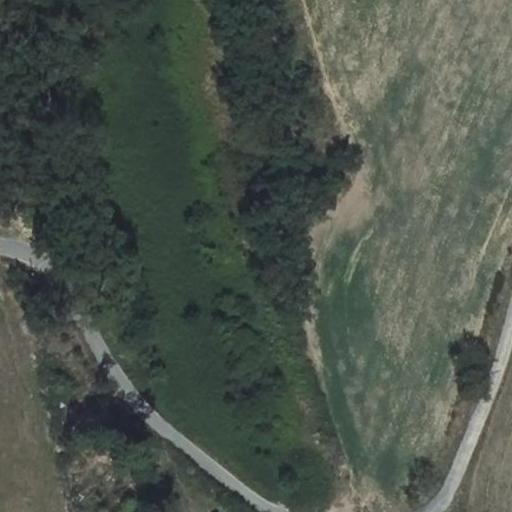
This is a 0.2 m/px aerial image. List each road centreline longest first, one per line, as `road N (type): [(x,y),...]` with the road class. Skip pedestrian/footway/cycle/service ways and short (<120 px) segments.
road 1 (unclassified): [(0,253),(44,270),(169,444),(267,511)]
road 2 (unclassified): [(428,511),(441,503),(511,298)]
